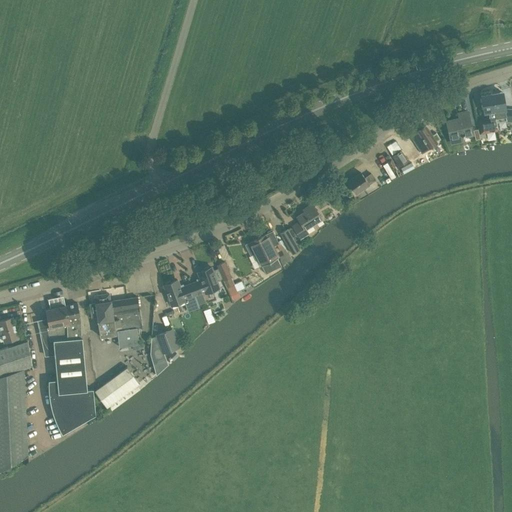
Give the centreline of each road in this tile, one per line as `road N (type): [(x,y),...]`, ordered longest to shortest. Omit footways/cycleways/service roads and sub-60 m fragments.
road 1 (residential): [(0,296),(236,220),(425,105),(511,70)]
road 2 (primary): [(0,263),(336,100),(511,48)]
